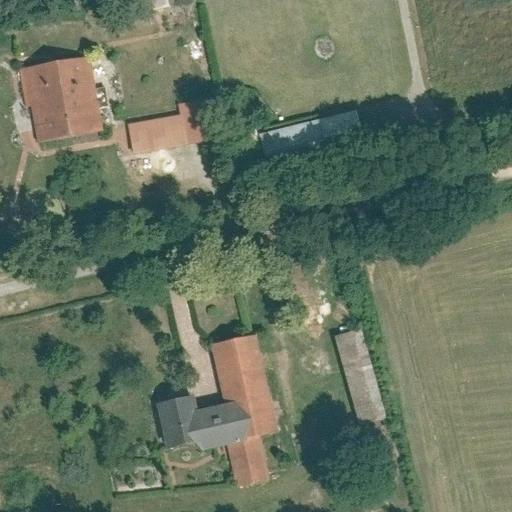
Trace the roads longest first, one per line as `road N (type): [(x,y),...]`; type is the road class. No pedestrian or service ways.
road 1 (track): [(0,280),(511,163)]
road 2 (track): [(398,0),(436,181)]
